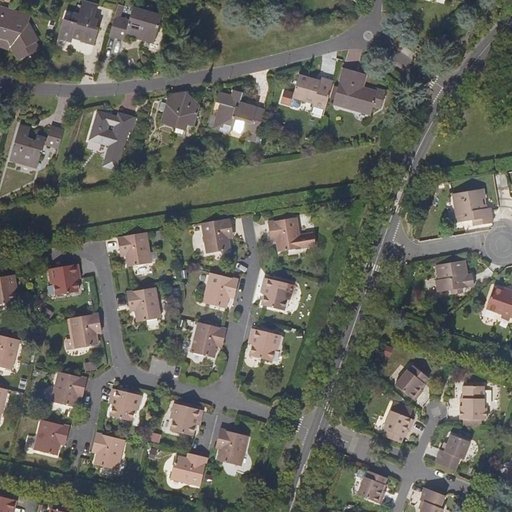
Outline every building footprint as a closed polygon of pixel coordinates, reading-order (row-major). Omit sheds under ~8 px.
[(63,20),(57,39),(70,43),(72,39),(85,43),(85,44),(92,46),(98,28),(96,27),(98,20),(93,19),(98,5),(82,1),(78,14),(72,13),(70,22),(63,20)] [(22,21),(23,13),(0,6),(0,38),(8,41),(17,60),(25,56),(26,52),(30,54),(38,49),(36,44),(34,44),(36,38),(28,23),(22,21)] [(125,34),(134,37),(135,35),(140,37),(140,40),(153,44),(161,16),(133,8),(129,20),(119,17),(120,12),(116,11),(108,36),(123,40),(125,34)] [(28,23),(30,15),(23,13),(22,21),(28,23)] [(353,84),(356,72),(343,69),(332,105),(370,116),(372,107),(379,109),(384,92),(377,89),(377,91),(364,87),(353,84)] [(367,75),(356,72),(353,84),(364,87),(367,75)] [(311,107),(324,111),(332,82),(319,78),(318,82),(298,76),(293,95),(283,92),(280,104),(289,107),(291,99),(311,105),(311,107)] [(264,111),(245,106),(238,104),(242,93),(232,91),(230,97),(217,94),(215,104),(219,105),(216,118),(219,119),(217,127),(231,131),(242,134),(243,131),(249,133),(250,130),(258,132),(264,111)] [(197,108),(195,107),(189,100),(186,93),(169,96),(167,103),(166,104),(164,110),(159,123),(174,127),(172,132),(181,135),(184,124),(192,126),(197,108)] [(134,119),(116,114),(115,117),(95,112),(87,141),(106,147),(100,167),(115,172),(127,131),(130,132),(134,119)] [(229,134),(231,131),(217,127),(219,119),(216,118),(213,130),(229,134)] [(13,147),(10,156),(16,158),(15,161),(34,166),(37,154),(36,153),(37,150),(38,151),(40,144),(58,149),(63,131),(47,126),(44,138),(36,136),(34,141),(27,139),(29,130),(19,126),(13,144),(15,144),(15,147),(13,147)] [(477,219),(479,225),(493,223),(490,208),(484,209),(483,199),(486,199),(484,189),(453,194),(457,223),(472,220),(477,219)] [(276,235),(276,241),(279,252),(301,248),(296,217),(273,221),(268,223),(270,236),(276,235)] [(227,233),(233,232),(231,221),(231,218),(202,223),(207,254),(230,250),(228,238),(227,233)] [(125,250),(126,256),(128,267),(148,263),(144,233),(118,237),(120,251),(125,250)] [(455,288),(456,293),(462,292),(461,287),(474,285),(472,274),(467,275),(465,260),(436,265),(439,279),(436,280),(438,291),(452,289),(455,288)] [(76,280),(80,279),(78,265),(48,270),(51,284),(54,284),(56,296),(78,292),(76,280)] [(204,303),(225,309),(228,297),(230,292),(235,293),(238,280),(232,278),(211,274),(204,303)] [(17,290),(15,275),(0,277),(0,305),(16,303),(14,290),(17,290)] [(264,294),(262,306),(263,306),(284,311),(286,299),(290,300),(293,285),(269,280),(265,278),(261,293),(264,294)] [(502,314),(510,317),(511,311),(511,291),(510,291),(509,293),(493,287),(486,308),(502,314)] [(134,305),(135,311),(137,322),(158,318),(152,288),(132,292),(127,293),(129,306),(134,305)] [(381,311),(379,320),(388,323),(391,314),(381,311)] [(73,339),(74,349),(97,345),(96,334),(95,329),(101,327),(98,315),(94,315),(70,319),(73,339)] [(66,351),(74,349),(73,339),(70,319),(67,320),(70,339),(64,340),(66,351)] [(218,342),(223,343),(226,330),(221,328),(198,322),(191,352),(214,358),(217,346),(218,342)] [(281,336),(257,330),(252,329),(249,343),(253,344),(250,356),(272,362),(274,350),(277,350),(281,336)] [(0,367),(12,370),(19,340),(0,335),(0,367)] [(408,369),(396,384),(415,400),(424,389),(421,386),(429,377),(414,364),(410,370),(408,369)] [(51,402),(74,407),(77,396),(78,391),(84,392),(87,378),(82,377),(58,372),(51,402)] [(464,381),(464,393),(464,401),(462,401),(462,415),(463,415),(471,414),(471,419),(480,419),(480,417),(480,415),(483,415),(488,415),(488,404),(485,403),(486,381),(464,381)] [(141,396),(118,391),(113,389),(109,404),(113,405),(110,416),(132,422),(135,410),(138,411),(141,396)] [(195,424),(199,425),(199,423),(202,411),(198,409),(173,404),(170,418),(173,419),(170,431),(192,436),(195,424)] [(387,429),(384,436),(402,443),(408,431),(411,433),(416,420),(391,411),(384,428),(387,429)] [(483,426),(483,415),(480,415),(480,417),(480,419),(471,419),(471,414),(463,415),(464,426),(483,426)] [(57,455),(59,443),(60,439),(67,440),(69,428),(69,426),(66,426),(41,420),(34,449),(57,455)] [(247,437),(233,433),(220,430),(216,443),(222,445),(220,450),(218,461),(240,466),(247,437)] [(98,449),(97,454),(94,466),(117,471),(124,440),(102,435),(96,434),(93,447),(98,449)] [(453,435),(449,445),(446,452),(443,451),(442,450),(437,463),(457,470),(462,459),(465,460),(472,443),(453,435)] [(192,460),(187,459),(177,457),(172,480),(200,486),(205,463),(206,458),(194,455),(192,460)] [(383,490),(388,478),(369,471),(367,478),(365,477),(358,494),(382,504),(387,492),(383,490)] [(422,501),(423,501),(425,503),(423,510),(421,511),(444,511),(446,510),(442,508),(447,496),(427,488),(422,501)] [(0,511),(5,511),(6,511),(8,511),(12,511),(15,500),(11,499),(0,496),(0,511)]
